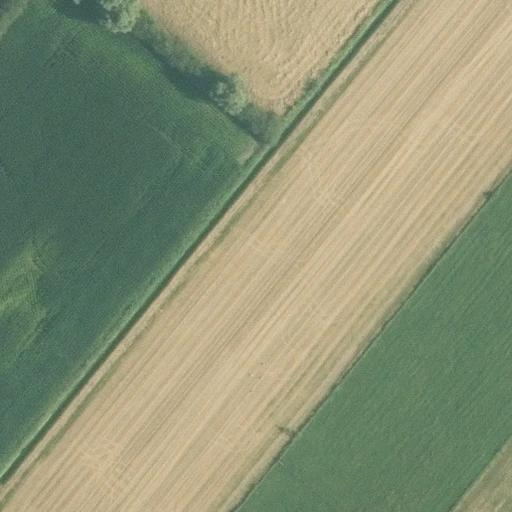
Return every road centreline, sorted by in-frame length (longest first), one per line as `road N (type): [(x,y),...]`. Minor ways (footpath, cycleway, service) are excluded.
road 1 (motorway): [(0,250),(142,0)]
road 2 (motorway): [(78,0),(0,136)]
